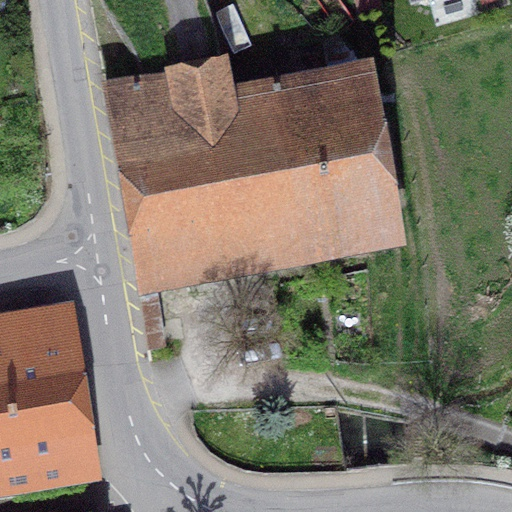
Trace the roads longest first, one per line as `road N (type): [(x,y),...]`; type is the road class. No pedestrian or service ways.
road 1 (tertiary): [(95,254),(60,0)]
road 2 (tertiary): [(134,444),(95,254)]
